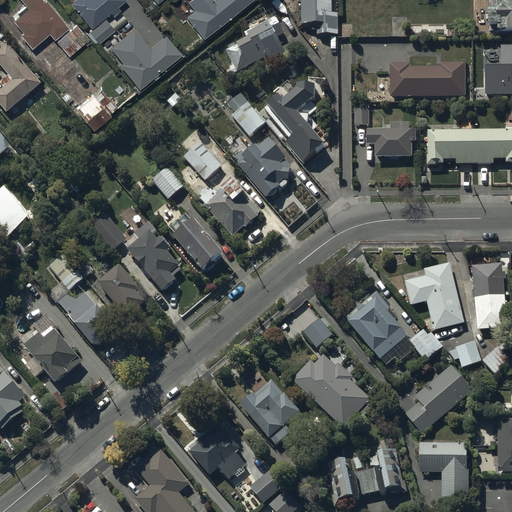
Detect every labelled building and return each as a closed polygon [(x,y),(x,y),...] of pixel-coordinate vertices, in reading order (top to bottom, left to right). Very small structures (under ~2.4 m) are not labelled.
[(69,26),(46,0),(21,0),(25,4),(17,11),(19,13),(12,18),(22,31),(20,33),(31,46),(49,32),(54,38),(69,26)] [(69,0),(92,25),(109,11),(112,14),(119,9),(117,5),(123,0),(69,0)] [(187,0),(187,1),(193,8),(184,15),(202,38),(250,0),(187,0)] [(331,0),(300,0),(301,26),(309,26),(310,32),(317,32),(317,37),(337,37),(337,15),(332,15),(331,0)] [(511,0),(488,0),(489,35),(511,34),(511,0)] [(114,28),(104,17),(90,30),(99,41),(114,28)] [(275,18),(244,33),(247,40),(237,46),(238,47),(226,53),(232,66),(229,68),(233,75),(263,61),(265,65),(286,55),(277,39),(284,36),(275,18)] [(89,39),(76,23),(56,40),(69,55),(89,39)] [(136,26),(110,46),(122,62),(120,64),(137,87),(182,54),(167,33),(150,45),(136,26)] [(42,84),(8,46),(0,53),(0,65),(9,76),(0,84),(5,89),(0,92),(0,105),(8,114),(42,84)] [(511,49),(502,50),(502,72),(487,72),(487,98),(511,97),(511,49)] [(410,65),(390,65),(390,99),(462,99),(462,97),(465,97),(465,65),(439,65),(439,68),(410,68),(410,65)] [(314,87),(296,86),(296,91),(283,103),(279,97),(267,107),(293,137),(285,144),(303,164),(324,146),(311,131),(325,119),(311,104),(314,101),(314,87)] [(115,107),(100,88),(94,94),(92,92),(75,107),(93,129),(110,114),(108,112),(115,107)] [(265,125),(241,97),(228,108),(235,117),(234,118),(250,138),(265,125)] [(369,106),(354,106),(354,125),(369,125),(369,106)] [(409,125),(390,125),(390,131),(367,132),(367,146),(375,146),(375,159),(412,158),(412,143),(415,143),(415,131),(409,131),(409,125)] [(433,133),(428,133),(428,157),(427,157),(427,167),(436,167),(436,166),(444,166),(443,162),(456,162),(456,166),(493,166),(493,162),(506,162),(506,165),(511,164),(511,129),(506,130),(506,132),(443,132),(443,131),(433,131),(433,133)] [(0,157),(12,148),(0,132),(0,157)] [(286,161),(269,140),(257,151),(255,148),(242,160),(244,161),(238,167),(266,200),(279,189),(282,190),(287,186),(286,182),(290,182),(291,169),(285,162),(286,161)] [(200,144),(184,159),(205,182),(221,168),(200,144)] [(168,169),(152,181),(168,201),(184,188),(168,169)] [(262,215),(234,182),(217,197),(213,191),(211,193),(208,191),(202,196),(204,199),(202,201),(207,207),(206,208),(216,220),(215,220),(221,227),(223,226),(234,239),(246,229),(247,230),(260,219),(258,218),(262,215)] [(6,187),(0,192),(0,231),(2,234),(0,235),(0,239),(4,244),(33,219),(6,187)] [(127,241),(107,217),(94,228),(114,252),(127,241)] [(186,219),(171,231),(177,239),(175,241),(204,276),(224,259),(195,224),(193,226),(186,219)] [(172,252),(162,240),(159,243),(154,237),(157,234),(150,226),(136,238),(140,243),(129,253),(164,295),(177,284),(174,280),(182,274),(180,271),(181,270),(169,255),(172,252)] [(66,258),(51,270),(70,294),(85,282),(66,258)] [(449,265),(425,271),(426,277),(405,283),(411,306),(427,302),(435,332),(465,324),(449,265)] [(502,266),(472,269),(477,333),(507,331),(505,312),(509,311),(508,303),(505,304),(504,281),(506,281),(506,272),(503,272),(502,266)] [(120,268),(98,287),(127,321),(145,306),(137,296),(141,293),(120,268)] [(30,274),(11,289),(27,309),(46,293),(30,274)] [(84,284),(59,303),(92,345),(107,333),(105,330),(115,323),(84,284)] [(375,302),(348,323),(380,361),(407,338),(375,302)] [(319,320),(303,333),(317,350),(333,337),(319,320)] [(427,329),(409,343),(426,363),(443,348),(427,329)] [(83,366),(55,334),(45,343),(40,337),(24,350),(58,388),(83,366)] [(459,353),(451,355),(456,363),(461,361),(464,369),(482,364),(476,345),(458,351),(459,353)] [(311,362),(291,381),(343,430),(344,429),(348,432),(354,425),(351,422),(359,413),(362,416),(368,409),(366,407),(371,401),(350,382),(352,379),(338,366),(336,368),(323,357),(314,366),(311,362)] [(473,392),(450,367),(414,398),(419,404),(405,416),(422,436),(473,392)] [(0,427),(3,430),(24,413),(21,410),(23,408),(19,404),(26,399),(0,368),(0,427)] [(271,381),(240,406),(269,440),(270,439),(276,447),(291,434),(285,427),(300,415),(283,396),(271,381)] [(511,420),(498,420),(498,474),(511,474),(511,420)] [(202,433),(185,446),(191,453),(190,454),(208,477),(218,469),(231,486),(250,472),(236,455),(240,452),(229,438),(228,439),(219,428),(206,438),(202,433)] [(467,445),(420,444),(420,474),(441,474),(442,501),(469,501),(469,471),(467,471),(467,445)] [(346,462),(327,466),(333,496),(332,497),(334,509),(341,507),(340,502),(352,500),(353,500),(353,501),(354,501),(355,501),(356,502),(356,501),(357,501),(358,501),(359,500),(359,499),(360,499),(360,498),(379,494),(379,495),(380,495),(380,496),(381,496),(382,496),(383,496),(384,496),(385,496),(385,495),(386,495),(386,494),(386,493),(393,492),(393,495),(407,494),(406,487),(403,487),(396,451),(377,455),(380,469),(348,475),(346,462)] [(150,456),(135,469),(150,488),(135,500),(144,511),(193,511),(179,494),(189,486),(162,453),(153,460),(150,456)] [(272,472),(250,489),(264,506),(285,488),(272,472)] [(285,492),(269,506),(274,511),(296,511),(300,509),(285,492)]
